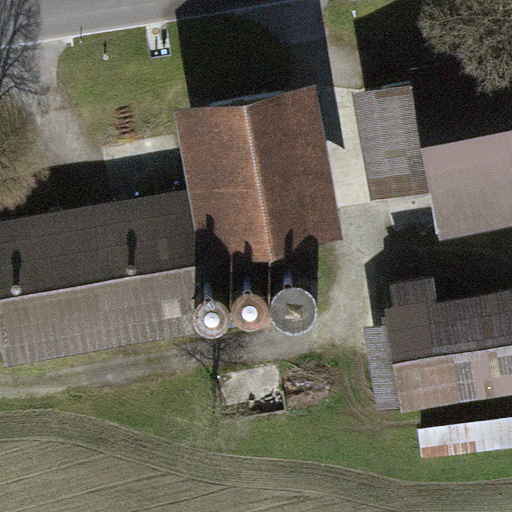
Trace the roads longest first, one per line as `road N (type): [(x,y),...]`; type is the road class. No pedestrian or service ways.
road 1 (track): [(0,392),(53,391),(328,336),(354,266),(311,0)]
road 2 (track): [(319,53),(511,18)]
road 3 (tertiary): [(0,18),(120,0)]
